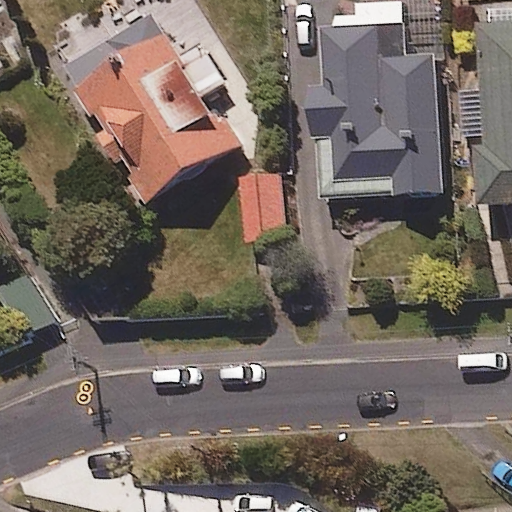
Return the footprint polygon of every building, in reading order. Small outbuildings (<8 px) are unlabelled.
[(158,0),(131,0),(106,16),(113,26),(79,47),(85,58),(59,74),(123,178),(139,168),(158,199),(245,145),(213,92),(227,83),(205,46),(192,54),(158,0)] [(337,18),(337,30),(326,31),(329,87),(312,89),(314,125),(302,126),(304,153),(324,152),(327,200),(448,193),(440,56),(410,58),(407,3),(360,5),(361,17),(337,18)] [(511,12),(485,14),(490,93),(465,94),(468,137),(478,137),(483,209),(511,207),(511,12)] [(284,176),(244,180),(250,245),(290,241),(284,176)] [(58,319),(29,273),(0,291),(0,292),(29,338),(58,319)]
